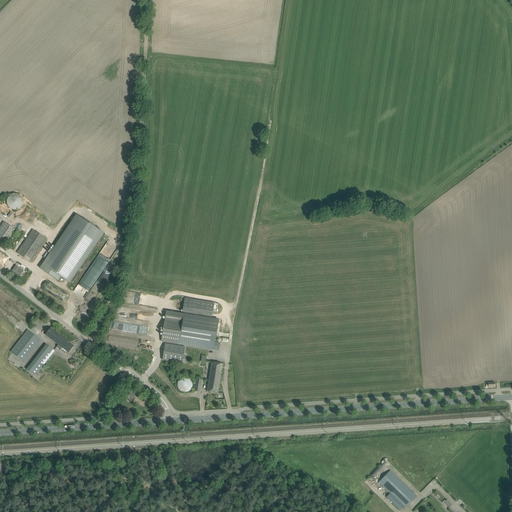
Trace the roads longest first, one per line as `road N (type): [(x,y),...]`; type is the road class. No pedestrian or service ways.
road 1 (track): [(89,342),(118,282),(137,179),(146,0)]
road 2 (secondary): [(170,421),(511,396)]
road 3 (unclassified): [(170,421),(153,394),(0,274)]
road 4 (secondary): [(0,433),(170,421)]
